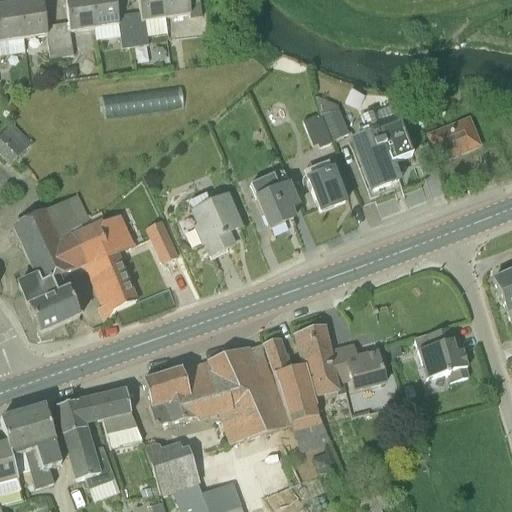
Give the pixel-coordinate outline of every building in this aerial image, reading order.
[(89,0),(63,0),(68,25),(57,27),(61,60),(73,59),(69,35),(94,32),(89,0)] [(114,0),(89,0),(94,32),(117,29),(121,52),(133,50),(128,17),(117,18),(114,0)] [(136,0),(139,15),(128,17),(133,50),(147,48),(145,34),(144,25),(165,22),(161,0),(136,0)] [(186,0),(161,0),(165,22),(189,18),(190,21),(201,20),(199,6),(188,8),(186,0)] [(42,2),(17,6),(22,42),(46,39),(49,62),(61,60),(57,27),(45,29),(42,2)] [(0,45),(22,42),(17,6),(0,8),(0,45)] [(144,90),(145,107),(184,105),(183,89),(144,90)] [(320,117),(319,118),(331,144),(348,137),(338,114),(337,107),(315,99),(320,117)] [(358,145),(352,147),(358,161),(357,163),(373,194),(390,187),(387,180),(396,177),(391,166),(411,159),(401,131),(406,129),(399,111),(358,126),(363,137),(356,140),(358,145)] [(328,143),(319,123),(315,125),(313,120),(300,126),(311,150),(316,148),(317,152),(329,147),(328,143)] [(439,163),(477,147),(467,122),(429,139),(439,163)] [(20,157),(31,145),(11,125),(0,136),(0,157),(10,167),(20,157)] [(288,212),(298,207),(282,173),(249,187),(269,232),(292,222),(288,212)] [(319,215),(344,205),(332,174),(308,184),(319,215)] [(61,204),(11,229),(34,280),(39,290),(50,285),(82,270),(79,263),(69,240),(67,237),(64,230),(83,213),(76,197),(61,204)] [(205,197),(188,204),(192,213),(189,214),(196,228),(204,249),(208,259),(212,257),(232,248),(227,235),(239,230),(225,198),(209,205),(205,197)] [(72,239),(69,240),(79,263),(91,259),(113,314),(116,312),(135,305),(115,256),(131,250),(117,220),(115,221),(99,226),(72,239)] [(511,329),(511,273),(492,282),(511,330),(511,329)] [(55,295),(50,285),(39,290),(34,280),(17,287),(38,337),(78,320),(66,291),(55,295)] [(289,423),(316,415),(312,399),(335,394),(324,357),(328,355),(321,330),(295,338),(303,367),(286,371),(278,342),(262,347),(269,377),(289,423)] [(447,331),(411,342),(425,384),(447,377),(450,387),(467,380),(464,371),(466,370),(461,353),(454,355),(447,331)] [(316,419),(316,415),(289,423),(269,377),(262,347),(262,348),(249,354),(248,351),(209,363),(210,365),(179,374),(178,373),(141,385),(152,431),(216,416),(227,448),(290,428),(294,443),(295,443),(299,456),(329,447),(325,435),(316,419)] [(384,386),(376,355),(355,360),(352,349),(328,355),(324,357),(335,394),(338,393),(337,386),(349,383),(352,394),(384,386)] [(92,426),(98,425),(102,424),(105,437),(136,430),(129,416),(125,393),(91,401),(84,403),(92,426)] [(82,428),(92,426),(84,403),(55,409),(73,485),(84,482),(88,492),(114,483),(101,450),(88,453),(82,428)] [(0,421),(0,423),(6,446),(12,463),(19,489),(32,486),(34,493),(52,487),(48,472),(59,468),(43,409),(0,421)] [(0,511),(22,504),(18,489),(19,489),(12,463),(6,446),(0,447),(0,511)] [(154,446),(141,450),(160,500),(171,496),(177,511),(234,511),(240,510),(232,486),(200,496),(197,488),(199,487),(186,450),(181,452),(178,447),(157,453),(154,446)] [(330,457),(316,461),(319,474),(334,470),(330,457)] [(95,504),(121,498),(118,484),(91,491),(95,504)]
